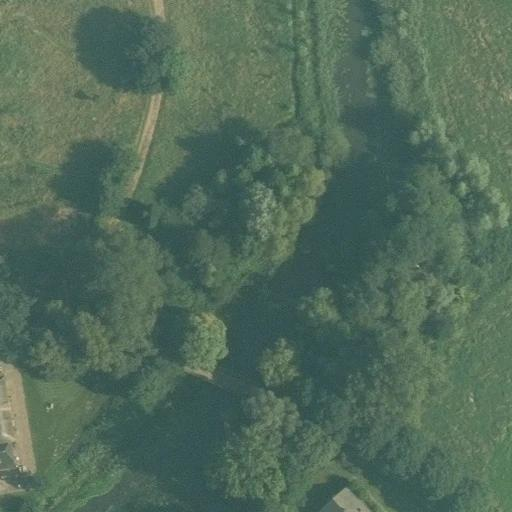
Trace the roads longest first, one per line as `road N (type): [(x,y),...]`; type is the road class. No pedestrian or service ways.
road 1 (unclassified): [(440,511),(357,439),(187,365)]
road 2 (unclassified): [(0,351),(100,340),(187,365)]
